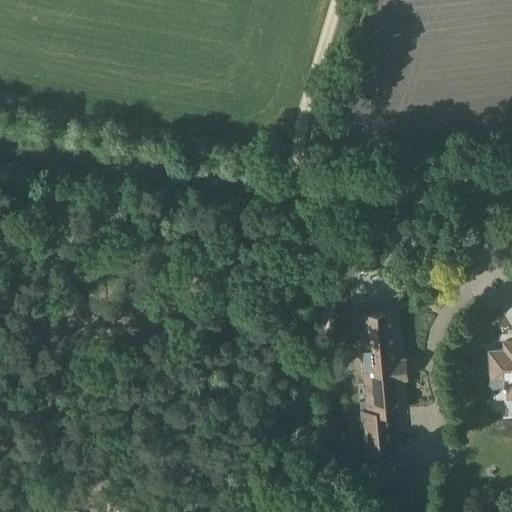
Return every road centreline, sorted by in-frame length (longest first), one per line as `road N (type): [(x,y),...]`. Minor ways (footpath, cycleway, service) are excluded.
road 1 (unclassified): [(511,171),(337,190),(268,187),(0,144)]
road 2 (track): [(337,190),(309,358),(268,511)]
road 3 (unknown): [(268,187),(337,0)]
